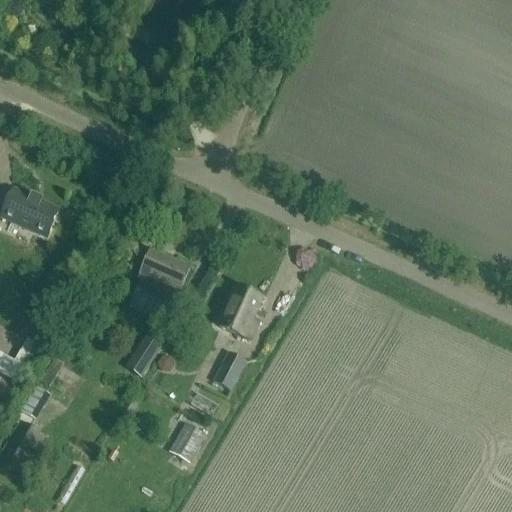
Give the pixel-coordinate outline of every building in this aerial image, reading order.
[(14,192),(2,220),(47,240),(60,212),(43,205),(44,203),(32,198),(31,200),(14,192)] [(127,251),(124,259),(131,262),(134,255),(127,251)] [(179,295),(191,270),(152,253),(140,280),(142,281),(136,293),(172,309),(178,295),(179,295)] [(245,340),(262,301),(236,290),(220,329),(245,340)] [(142,381),(169,341),(152,330),(126,370),(142,381)] [(232,395),(248,365),(229,355),(213,385),(232,395)] [(13,367),(0,359),(0,374),(22,387),(30,372),(19,366),(13,367)] [(50,390),(64,367),(55,361),(41,384),(50,390)] [(186,397),(201,409),(206,402),(192,390),(186,397)] [(0,469),(21,482),(46,440),(20,425),(0,459),(0,469)] [(206,438),(186,427),(170,454),(190,466),(206,438)]
